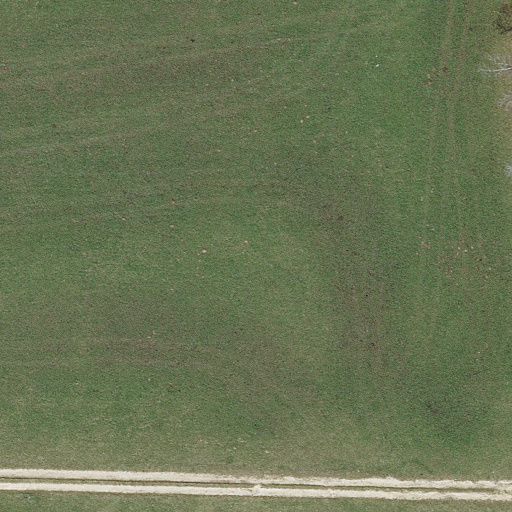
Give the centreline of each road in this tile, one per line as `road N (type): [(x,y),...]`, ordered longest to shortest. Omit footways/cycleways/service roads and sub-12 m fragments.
road 1 (track): [(0,488),(354,492)]
road 2 (track): [(511,493),(354,492)]
